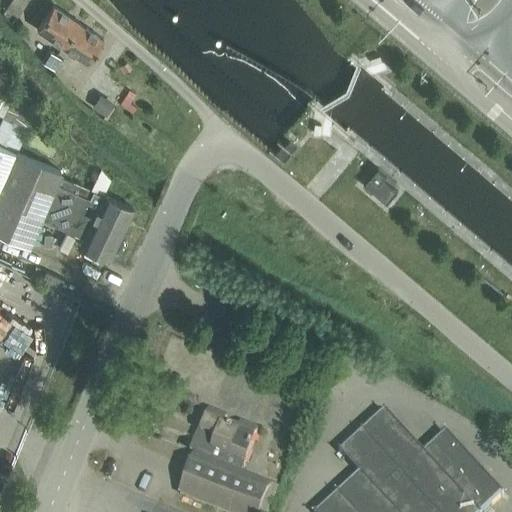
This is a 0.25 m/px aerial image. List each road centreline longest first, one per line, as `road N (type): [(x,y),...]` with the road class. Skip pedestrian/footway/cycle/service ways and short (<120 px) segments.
road 1 (tertiary): [(48,511),(183,193),(229,136)]
road 2 (tertiary): [(511,381),(229,136)]
road 3 (unclassified): [(229,136),(74,0)]
